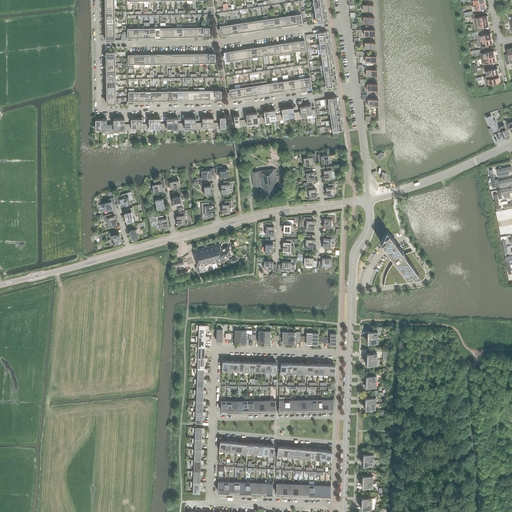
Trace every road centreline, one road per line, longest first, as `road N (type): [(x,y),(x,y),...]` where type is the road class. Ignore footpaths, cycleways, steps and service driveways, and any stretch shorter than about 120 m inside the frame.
road 1 (residential): [(97,111),(228,108),(354,88)]
road 2 (residential): [(96,44),(219,42),(345,23)]
road 3 (residential): [(213,419),(218,350),(348,354)]
road 4 (secondary): [(348,354),(352,261),(368,226),(367,199)]
road 5 (unclassified): [(367,199),(511,144)]
road 6 (residential): [(213,419),(346,415)]
road 7 (residential): [(343,504),(210,501)]
road 8 (residential): [(345,446),(213,432)]
